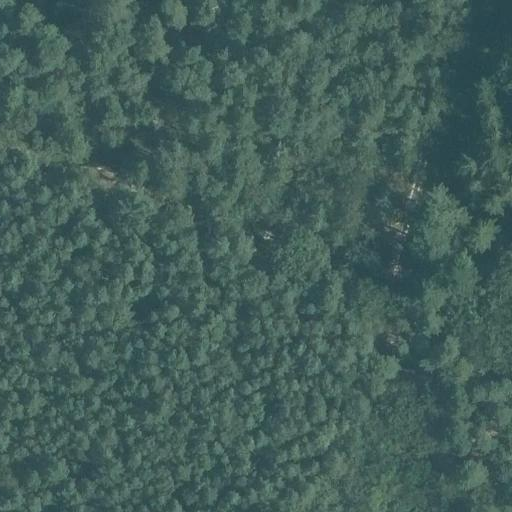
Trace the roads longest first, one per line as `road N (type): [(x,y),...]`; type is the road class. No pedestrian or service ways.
road 1 (track): [(0,142),(385,283)]
road 2 (track): [(385,283),(393,378),(324,511)]
